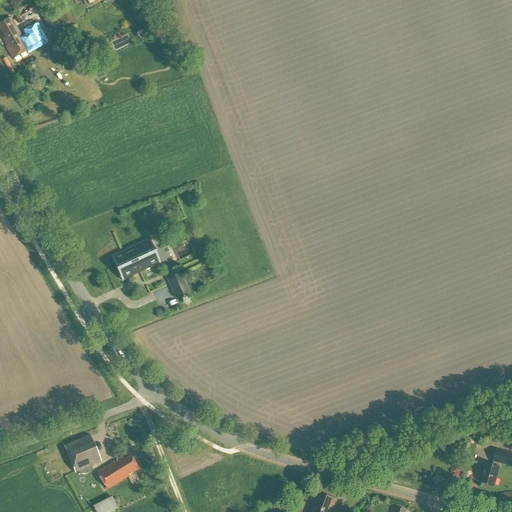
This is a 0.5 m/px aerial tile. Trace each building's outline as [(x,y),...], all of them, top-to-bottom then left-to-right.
[(37,3),(47,28),(53,25),(42,0),(37,3)] [(12,59),(28,51),(11,19),(0,24),(0,28),(5,38),(3,39),(7,47),(6,47),(12,59)] [(163,263),(153,239),(115,256),(125,280),(163,263)] [(189,292),(180,273),(167,279),(176,298),(189,292)] [(101,462),(89,435),(64,446),(75,473),(81,470),(82,473),(85,474),(93,470),(91,466),(101,462)] [(511,466),(511,453),(497,449),(493,461),(495,461),(494,465),(486,463),(480,484),(495,488),(500,468),(499,467),(500,463),(511,466)] [(124,456),(123,456),(97,472),(107,489),(132,474),(131,472),(139,467),(132,455),(126,458),(124,456)] [(436,476),(432,481),(436,485),(440,480),(436,476)] [(331,511),(336,500),(322,495),(319,502),(315,500),(312,507),(311,507),(309,511),(331,511)] [(112,497),(93,506),(95,511),(111,511),(118,509),(112,497)]
